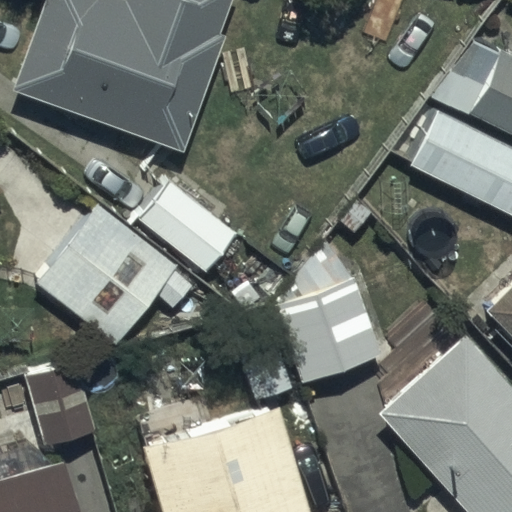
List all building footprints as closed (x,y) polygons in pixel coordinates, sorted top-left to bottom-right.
[(35,0),(10,70),(178,131),(219,17),(213,15),(218,0),(35,0)] [(511,123),(511,46),(493,37),(463,101),(511,123)] [(511,191),(511,134),(432,95),(402,148),(506,203),(511,191)] [(131,207),(199,259),(230,219),(152,160),(128,191),(138,198),(131,207)] [(95,189),(31,267),(111,331),(155,276),(172,290),(191,267),(95,189)] [(511,263),(479,295),(511,328),(511,263)] [(273,304),(295,367),(375,338),(352,275),(273,304)] [(453,511),(511,511),(511,377),(459,317),(452,323),(427,295),(371,345),(382,388),(374,397),(467,501),(453,511)] [(287,372),(269,325),(234,338),(252,385),(287,372)] [(0,436),(0,511),(79,511),(60,446),(53,448),(47,429),(89,416),(68,348),(20,362),(39,424),(0,436)] [(270,387),(136,427),(161,511),(272,511),(304,503),(270,387)]
